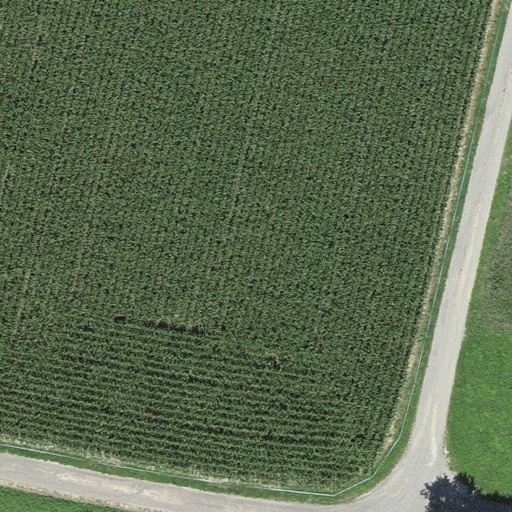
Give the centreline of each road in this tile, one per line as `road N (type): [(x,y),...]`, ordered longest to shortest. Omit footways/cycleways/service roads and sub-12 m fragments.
road 1 (track): [(511,92),(417,511)]
road 2 (track): [(248,511),(0,473)]
